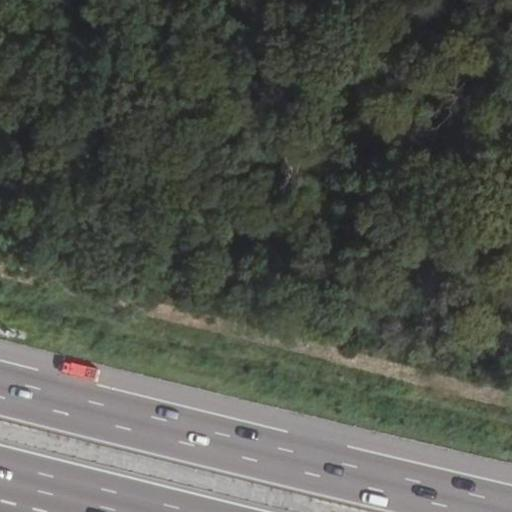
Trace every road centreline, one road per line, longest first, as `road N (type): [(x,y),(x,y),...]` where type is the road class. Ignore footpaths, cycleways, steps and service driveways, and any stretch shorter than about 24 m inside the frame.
road 1 (motorway): [(511,510),(0,388)]
road 2 (motorway): [(0,476),(130,511)]
